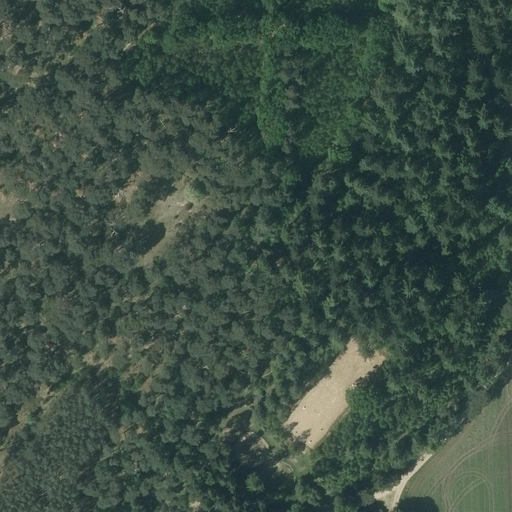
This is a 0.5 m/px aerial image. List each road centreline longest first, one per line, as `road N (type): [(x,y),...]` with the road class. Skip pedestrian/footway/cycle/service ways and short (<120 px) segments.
road 1 (unknown): [(0,231),(24,215),(50,124),(118,48),(142,0)]
road 2 (track): [(511,345),(399,487),(392,511)]
